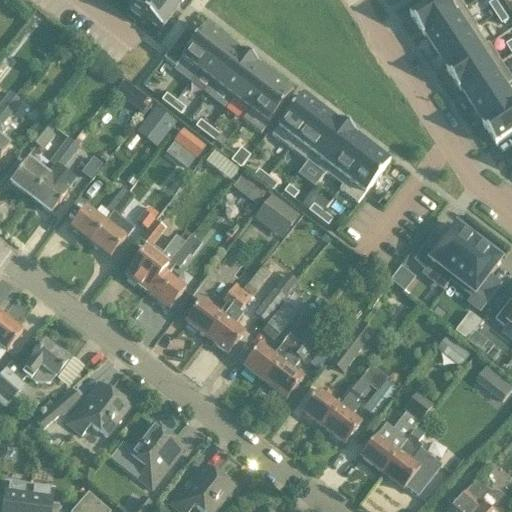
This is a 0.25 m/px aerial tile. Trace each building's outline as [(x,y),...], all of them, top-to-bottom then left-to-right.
[(154,0),(132,0),(128,6),(161,31),(174,14),(154,0)] [(154,0),(174,14),(185,0),(154,0)] [(437,0),(410,18),(424,38),(425,37),(466,10),(460,0),(437,0)] [(495,2),(489,6),(495,16),(502,12),(495,2)] [(466,10),(425,37),(437,55),(477,29),(478,28),(466,10)] [(502,12),(495,16),(502,26),(509,22),(502,12)] [(185,32),(164,61),(175,70),(182,61),(198,74),(222,42),(205,28),(196,40),(185,32)] [(477,29),(437,55),(449,73),(489,47),(477,29)] [(222,42),(198,74),(215,87),(240,55),(222,42)] [(449,73),(448,74),(460,92),(461,91),(502,64),(490,46),(489,47),(449,73)] [(240,55),(215,87),(232,100),(257,68),(240,55)] [(511,78),(502,64),(461,91),(472,109),(508,86),(511,83),(511,78)] [(257,68),(232,100),(249,113),(274,81),(257,68)] [(249,113),(242,123),(260,136),(292,95),(274,81),(249,113)] [(129,85),(121,95),(144,114),(153,103),(129,85)] [(511,92),(508,86),(472,109),(484,127),(511,109),(511,92)] [(0,120),(16,100),(9,95),(0,106),(0,120)] [(171,109),(176,103),(167,96),(162,103),(171,109)] [(302,97),(272,137),(289,151),(320,111),(302,97)] [(0,140),(6,131),(2,128),(21,104),(16,100),(0,120),(0,160),(8,149),(0,142),(0,140)] [(185,110),(176,103),(171,109),(180,117),(185,110)] [(511,109),(484,127),(483,128),(496,147),(511,136),(511,109)] [(320,111),(289,151),(307,164),(337,124),(320,111)] [(158,112),(146,128),(164,143),(177,127),(158,112)] [(56,131),(45,122),(29,143),(43,154),(54,138),(52,136),(56,131)] [(196,129),(205,136),(209,130),(201,123),(196,129)] [(337,124),(307,164),(324,177),(325,175),(354,137),(337,124)] [(209,130),(205,136),(214,143),(219,137),(209,130)] [(195,161),(205,149),(183,132),(173,144),(195,161)] [(354,137),(325,175),(342,188),(372,150),(354,137)] [(66,140),(57,151),(69,160),(78,149),(66,140)] [(342,188),(339,192),(357,206),(363,199),(363,198),(365,196),(390,164),(372,150),(342,188)] [(60,173),(69,160),(57,151),(48,164),(54,169),(60,173)] [(230,164),(240,171),(249,159),(240,152),(230,164)] [(92,160),(81,174),(90,181),(101,166),(92,160)] [(11,186),(30,200),(47,178),(28,164),(11,186)] [(47,178),(30,200),(50,216),(75,184),(60,173),(54,169),(47,178)] [(254,179),(263,186),(268,179),(259,172),(254,179)] [(265,195),(242,176),(233,188),(256,207),(265,195)] [(268,179),(263,186),(272,193),(277,186),(268,179)] [(298,195),(289,187),(284,194),(293,201),(298,195)] [(123,190),(115,201),(126,209),(134,199),(123,190)] [(272,199),(255,222),(280,241),(297,218),(272,199)] [(115,201),(107,211),(112,215),(118,219),(126,209),(115,201)] [(153,202),(137,223),(146,230),(162,210),(153,202)] [(309,214),(318,221),(322,214),(314,207),(309,214)] [(85,210),(69,231),(89,246),(105,225),(95,218),(85,210)] [(322,214),(318,221),(327,228),(332,221),(322,214)] [(105,225),(89,246),(109,261),(124,240),(132,230),(119,220),(118,219),(112,215),(111,217),(105,225)] [(155,223),(140,242),(150,251),(165,231),(155,223)] [(452,283),(484,242),(460,224),(442,248),(431,241),(414,263),(426,272),(430,267),(452,283)] [(164,274),(171,265),(185,247),(175,239),(162,256),(154,250),(150,255),(145,251),(124,277),(148,295),(164,274)] [(508,260),(484,242),(452,283),(473,299),(468,305),(481,314),(498,291),(489,285),(508,260)] [(185,247),(171,265),(178,271),(192,253),(185,247)] [(262,269),(244,293),(207,340),(228,357),(244,335),(235,328),(242,319),(238,315),(240,313),(252,321),(255,317),(266,325),(285,300),(296,286),(286,277),(281,284),(281,283),(267,301),(256,293),(270,275),(262,269)] [(169,311),(185,290),(164,274),(148,295),(169,311)] [(221,311),(218,315),(201,302),(184,323),(207,340),(244,293),(235,286),(222,303),(226,306),(222,312),(221,311)] [(510,324),(511,325),(511,303),(510,303),(496,322),(506,330),(510,324)] [(274,344),(297,315),(284,306),(261,334),(274,344)] [(481,322),(470,314),(465,321),(475,329),(481,322)] [(0,322),(0,350),(6,355),(22,335),(2,320),(0,322)] [(359,326),(328,367),(341,377),(372,336),(359,326)] [(243,369),(263,385),(301,336),(294,331),(273,358),(260,347),(243,369)] [(481,337),(475,332),(468,342),(474,346),(481,337)] [(304,333),(301,336),(263,385),(286,402),(302,380),(292,373),(300,363),(302,365),(318,343),(304,333)] [(438,353),(460,371),(469,360),(447,343),(438,353)] [(68,358),(61,352),(58,355),(44,344),(31,361),(28,359),(19,371),(11,364),(6,370),(0,376),(0,388),(10,398),(7,401),(10,405),(25,388),(21,385),(26,378),(35,386),(49,386),(55,380),(68,363),(67,362),(68,358)] [(322,350),(309,367),(317,373),(330,357),(322,350)] [(486,374),(478,385),(502,404),(511,393),(486,374)] [(360,382),(346,401),(354,407),(368,388),(360,382)] [(385,383),(363,412),(376,422),(397,393),(385,383)] [(42,432),(61,417),(62,419),(80,403),(72,392),(43,415),(44,416),(35,423),(42,432)] [(130,409),(109,393),(96,409),(86,402),(66,427),(80,437),(89,427),(106,440),(130,409)] [(302,414),(323,431),(342,405),(338,402),(336,406),(318,393),(302,414)] [(402,414),(411,421),(397,437),(385,428),(378,438),(376,437),(360,459),(381,475),(418,427),(431,410),(415,397),(402,414)] [(323,431),(344,447),(361,425),(344,413),(347,409),(342,405),(323,431)] [(174,443),(153,426),(128,458),(146,471),(138,481),(152,493),(171,468),(160,460),(174,443)] [(381,475),(403,492),(405,489),(418,498),(441,468),(420,451),(422,449),(417,445),(426,433),(418,427),(381,475)] [(200,490),(190,482),(171,507),(177,511),(189,511),(193,507),(198,511),(216,511),(234,489),(213,473),(200,490)] [(506,505),(506,504),(506,503),(505,503),(505,502),(505,501),(504,501),(504,500),(504,499),(503,499),(503,498),(502,498),(502,497),(501,497),(500,496),(499,496),(499,495),(498,495),(497,494),(496,494),(495,494),(494,494),(493,493),(492,493),(491,493),(490,493),(489,493),(477,482),(466,494),(448,511),(506,511),(507,510),(507,509),(507,508),(507,507),(506,507),(506,506),(506,505)] [(25,511),(29,490),(5,486),(3,500),(0,499),(0,511),(25,511)] [(53,493),(29,490),(25,511),(57,511),(58,508),(51,507),(53,493)] [(72,511),(91,511),(98,505),(87,496),(72,511)] [(151,511),(153,509),(140,499),(131,511),(151,511)]
